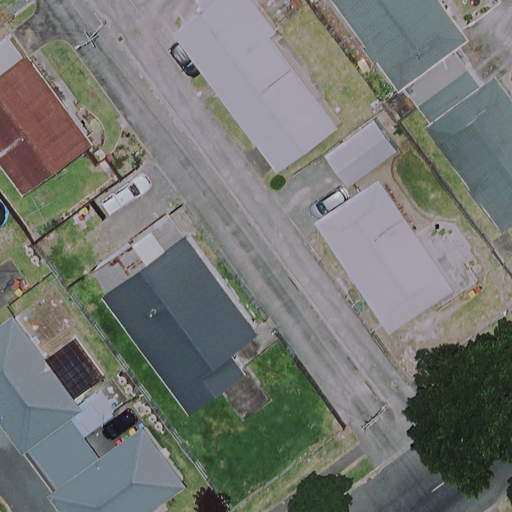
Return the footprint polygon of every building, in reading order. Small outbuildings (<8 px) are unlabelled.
[(274,29),(253,0),(213,0),(176,28),(279,169),(339,126),(270,32),(274,29)] [(452,0),(363,0),(392,30),(452,0)] [(6,23),(0,27),(0,160),(23,192),(92,142),(6,23)] [(511,223),(511,91),(501,75),(428,127),(502,231),(511,223)] [(398,149),(375,117),(327,153),(350,185),(398,149)] [(455,288),(383,176),(319,217),(391,329),(455,288)] [(262,328),(173,208),(96,265),(184,385),(262,328)] [(60,503),(98,473),(93,467),(125,443),(72,374),(2,429),(60,503)]
